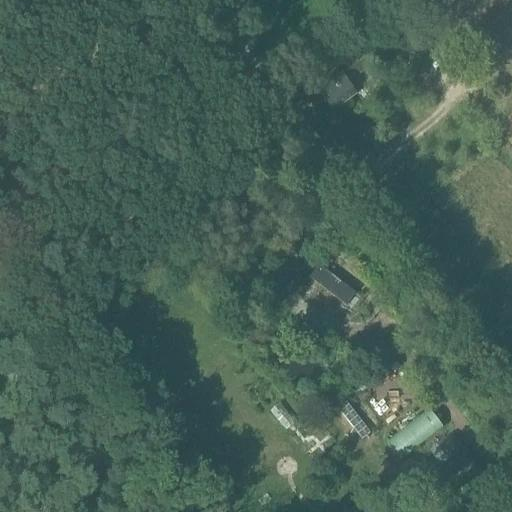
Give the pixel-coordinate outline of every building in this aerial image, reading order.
[(511,0),(504,0),(449,44),(464,63),(465,64),(498,38),(497,37),(491,29),(511,12),(511,0)] [(344,84),(367,68),(358,54),(311,88),(328,113),(352,96),(344,84)] [(346,301),(311,264),(296,285),(336,314),(346,301)] [(130,290),(141,284),(137,278),(127,284),(130,290)] [(334,400),(362,440),(369,434),(341,395),(334,400)] [(402,461),(444,429),(430,411),(388,444),(402,461)] [(492,488),(452,435),(430,451),(470,504),(492,488)] [(205,492),(202,486),(196,490),(197,491),(200,495),(205,492)]
